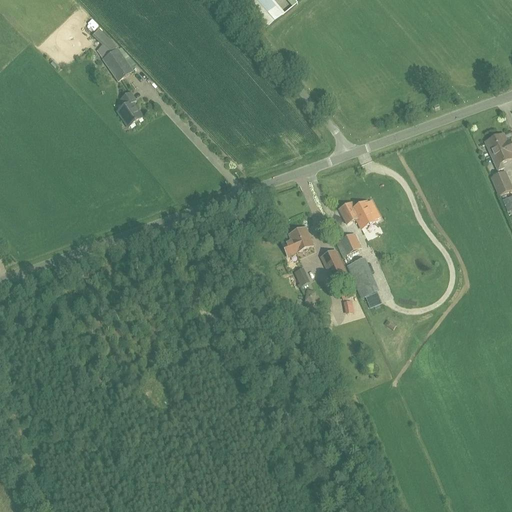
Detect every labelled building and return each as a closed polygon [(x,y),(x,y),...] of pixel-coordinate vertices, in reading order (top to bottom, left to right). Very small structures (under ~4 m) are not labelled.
[(284,13),(273,0),(254,0),(246,8),(264,30),(284,13)] [(119,48),(101,30),(94,37),(113,55),(119,48)] [(133,73),(119,52),(104,61),(118,83),(133,73)] [(128,129),(142,120),(133,105),(136,103),(131,95),(121,101),(125,108),(117,113),(128,129)] [(511,154),(511,153),(511,147),(509,148),(507,144),(506,145),(502,137),(503,136),(503,135),(486,143),(498,171),(504,169),(502,164),(511,159),(511,154)] [(511,192),(511,189),(505,173),(491,179),(499,198),(511,192)] [(511,197),(502,202),(507,214),(511,211),(511,197)] [(352,204),(339,211),(347,226),(357,221),(362,230),(377,222),(376,221),(379,219),(371,203),(368,205),(367,203),(355,210),(352,204)] [(297,255),(314,248),(306,230),(290,237),(292,242),(288,244),(291,252),(295,250),(297,255)] [(342,241),(337,230),(330,233),(335,244),(342,241)] [(354,235),(340,242),(347,257),(361,250),(354,235)] [(346,276),(336,254),(321,260),(331,283),(346,276)] [(354,282),(369,276),(362,261),(348,268),(354,282)] [(307,286),(301,272),(295,275),(301,289),(307,286)] [(345,292),(340,294),(343,301),(355,296),(348,280),(341,284),(345,292)]
